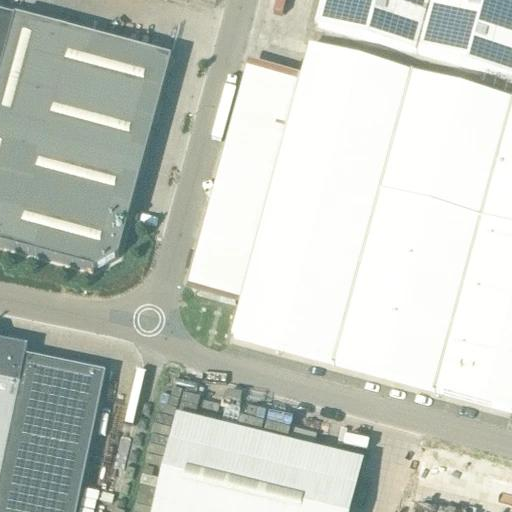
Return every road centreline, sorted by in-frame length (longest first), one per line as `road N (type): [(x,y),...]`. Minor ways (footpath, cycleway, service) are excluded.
road 1 (unclassified): [(511,445),(199,363),(152,326)]
road 2 (unclassified): [(152,326),(238,0)]
road 3 (unclassified): [(0,299),(152,326)]
